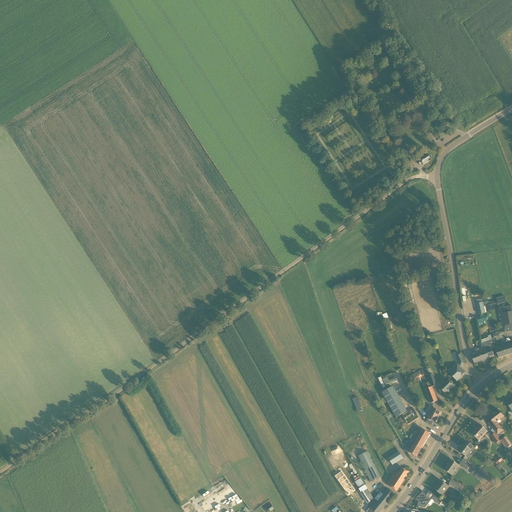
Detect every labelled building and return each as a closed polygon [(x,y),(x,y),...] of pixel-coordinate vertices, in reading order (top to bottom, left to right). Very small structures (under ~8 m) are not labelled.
[(430,157),(429,155),(426,155),(419,159),(420,160),(417,162),(419,165),(422,164),(423,165),(430,161),(430,160),(430,158),(430,157)] [(409,290),(404,291),(407,303),(412,302),(411,297),(409,290)] [(479,311),(480,316),(486,315),(483,302),(482,299),(477,300),(477,304),(478,312),(479,311)] [(497,308),(502,333),(511,330),(511,312),(511,305),(506,306),(497,308)] [(486,315),(480,316),(480,317),(477,318),(478,323),(483,322),(484,326),(488,325),(486,315)] [(486,350),(471,356),(474,364),(494,356),(491,349),(492,348),(490,344),(493,343),(490,335),(487,336),(488,338),(481,340),(482,346),(484,345),(486,350)] [(496,349),(497,353),(498,358),(511,353),(511,340),(505,343),(502,345),(502,347),(496,349)] [(456,355),(459,363),(460,366),(464,364),(460,353),(456,355)] [(449,373),(453,378),(457,382),(460,378),(465,373),(457,365),(449,373)] [(382,388),(395,382),(392,374),(381,379),(380,377),(377,378),(382,388)] [(428,375),(432,387),(436,385),(433,374),(428,375)] [(439,388),(442,390),(445,394),(449,390),(450,390),(454,386),(448,379),(439,388)] [(382,393),(396,417),(407,411),(393,387),(382,393)] [(425,390),(431,403),(437,401),(432,387),(425,390)] [(358,397),(352,399),(358,412),(362,411),(358,401),(359,401),(358,397)] [(402,415),(408,425),(419,418),(413,408),(402,415)] [(427,419),(435,423),(441,412),(433,408),(427,419)] [(491,421),(488,423),(497,435),(503,430),(497,422),(504,417),(498,410),(493,414),(492,413),(488,417),(491,421)] [(471,434),(475,437),(479,441),(488,432),(480,424),(471,434)] [(410,450),(409,452),(417,457),(430,434),(419,428),(416,433),(415,432),(406,448),(410,450)] [(497,444),(498,445),(501,443),(494,433),(490,436),(496,444),(497,444)] [(502,444),(506,449),(511,445),(508,440),(502,444)] [(458,450),(462,453),(466,457),(474,447),(467,441),(462,447),(461,446),(458,450)] [(380,477),(368,452),(358,456),(371,482),(380,477)] [(388,458),(390,462),(396,458),(398,461),(403,458),(399,452),(388,458)] [(443,470),(448,473),(452,476),(459,466),(451,460),(443,470)] [(467,464),(462,461),(459,464),(467,471),(470,467),(467,464)] [(395,471),(386,485),(397,491),(409,472),(402,468),(398,473),(395,471)] [(478,472),(487,480),(488,478),(486,476),(487,474),(480,469),(478,472)] [(471,473),(481,481),(484,478),(474,470),(471,473)] [(342,473),(336,478),(349,497),(356,492),(342,473)] [(433,489),(437,492),(443,496),(449,487),(440,480),(433,489)] [(449,484),(461,491),(464,487),(451,480),(449,484)] [(367,489),(363,491),(370,501),(374,499),(367,489)] [(370,508),(366,511),(379,511),(394,495),(388,489),(383,495),(380,492),(368,507),(370,508)] [(416,499),(415,499),(418,502),(417,506),(418,506),(425,508),(431,500),(426,496),(427,495),(423,492),(423,491),(419,496),(418,496),(416,499)] [(434,495),(431,499),(439,505),(442,501),(434,495)]
